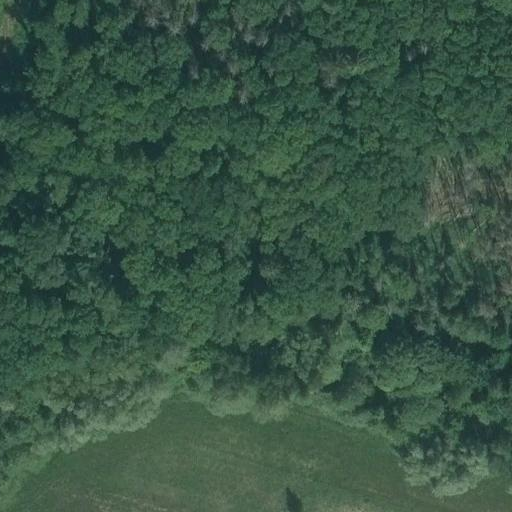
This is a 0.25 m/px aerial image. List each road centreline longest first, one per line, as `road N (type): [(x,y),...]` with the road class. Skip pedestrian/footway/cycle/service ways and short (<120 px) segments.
road 1 (track): [(454,446),(210,385),(168,382),(40,437),(0,487)]
road 2 (track): [(511,464),(454,446),(511,405)]
